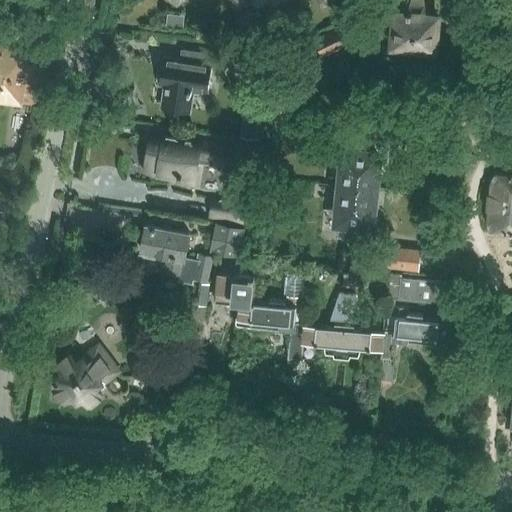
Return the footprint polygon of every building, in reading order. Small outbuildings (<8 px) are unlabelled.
[(229,0),(236,12),(250,5),(247,0),(229,0)] [(388,50),(438,55),(442,13),(426,11),(424,0),(410,0),(410,2),(408,2),(407,0),(397,0),(397,9),(392,8),(388,50)] [(261,46),(270,41),(253,11),(236,20),(249,43),(261,46)] [(166,25),(183,27),(184,15),(167,13),(166,25)] [(337,27),(314,38),(316,42),(309,45),(315,56),(321,53),(323,58),(347,46),(337,27)] [(232,47),(228,69),(271,76),(274,61),(255,55),(255,51),(251,50),(252,45),(243,44),(242,48),(232,47)] [(0,45),(0,104),(13,106),(12,105),(21,106),(22,103),(40,106),(47,65),(25,62),(27,49),(0,45)] [(165,105),(192,109),(195,92),(210,94),(213,64),(212,64),(213,55),(179,49),(177,59),(164,57),(162,71),(160,70),(158,79),(160,79),(160,84),(168,85),(165,105)] [(269,105),(300,110),(305,79),(274,73),(269,105)] [(355,103),(353,121),(368,122),(370,105),(355,103)] [(246,106),(241,137),(257,140),(262,109),(246,106)] [(201,140),(151,132),(147,156),(152,157),(149,171),(195,178),(197,163),(213,166),(213,165),(227,167),(231,145),(201,141),(201,140)] [(341,143),(337,185),(379,189),(383,148),(361,146),(362,138),(350,137),(349,144),(341,143)] [(255,150),(244,148),(237,188),(249,190),(255,150)] [(490,182),(489,201),(511,203),(511,173),(495,172),(490,182)] [(379,189),(337,185),(333,227),(339,227),(338,236),(354,237),(355,225),(376,227),(379,189)] [(220,200),(214,199),(211,216),(242,222),(245,205),(230,202),(231,201),(220,199),(220,200)] [(511,203),(489,201),(487,220),(490,230),(511,232),(511,203)] [(211,251),(236,256),(240,257),(246,227),(217,222),(211,251)] [(141,250),(167,255),(163,274),(180,277),(179,281),(193,284),(194,280),(208,283),(213,256),(198,253),(197,260),(187,258),(191,234),(147,224),(141,250)] [(380,267),(417,270),(419,247),(381,244),(380,267)] [(349,248),(338,247),(336,264),(347,265),(349,248)] [(220,257),(216,297),(252,300),(255,274),(240,272),(241,259),(220,257)] [(343,283),(357,283),(357,269),(343,269),(343,283)] [(388,297),(439,302),(441,281),(401,278),(402,274),(390,273),(388,297)] [(208,284),(200,283),(197,304),(206,305),(208,284)] [(330,317),(360,320),(357,293),(339,291),(330,317)] [(304,345),(306,345),(308,324),(304,323),(305,298),(286,295),(286,301),(270,298),(269,302),(252,300),(216,297),(215,301),(237,304),(235,323),(291,329),(288,358),(302,359),(304,345)] [(196,305),(192,321),(204,324),(207,308),(196,305)] [(380,331),(378,349),(382,349),(379,378),(392,380),(396,341),(452,345),(455,320),(451,320),(450,321),(424,319),(424,315),(409,313),(409,308),(393,307),(392,315),(390,315),(388,329),(386,329),(385,331),(380,331)] [(178,368),(191,371),(194,371),(204,326),(188,322),(178,368)] [(361,348),(378,349),(380,331),(308,324),(306,345),(324,347),(326,353),(334,354),(335,356),(349,357),(350,354),(358,355),(361,348)] [(98,344),(83,356),(76,361),(66,358),(65,357),(64,359),(65,360),(62,371),(56,377),(61,383),(60,394),(59,395),(60,396),(61,395),(71,397),(77,404),(84,399),(94,400),(95,401),(96,400),(95,399),(97,388),(119,371),(98,344)] [(148,355),(144,372),(170,378),(174,361),(148,355)] [(313,384),(301,383),(299,418),(311,418),(313,384)] [(110,511),(112,505),(89,501),(86,511),(110,511)]
